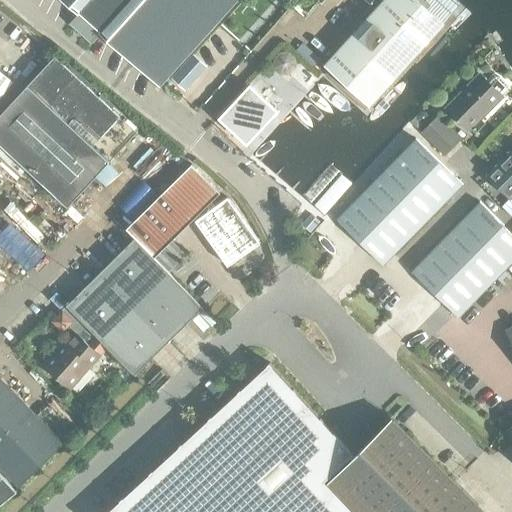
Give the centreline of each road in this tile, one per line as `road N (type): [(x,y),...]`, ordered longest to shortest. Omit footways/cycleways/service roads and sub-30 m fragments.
road 1 (unclassified): [(293,279),(264,201),(26,0)]
road 2 (unclassified): [(52,511),(251,319)]
road 3 (unknown): [(192,140),(262,57),(297,41),(343,39),(376,0)]
road 4 (unclassified): [(251,319),(336,403),(375,365)]
road 5 (unclassified): [(0,316),(85,228)]
